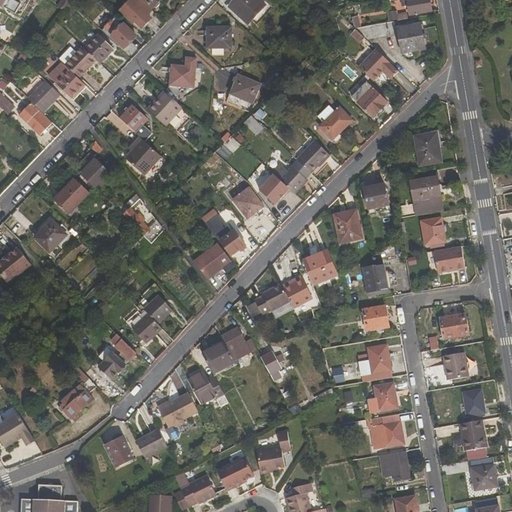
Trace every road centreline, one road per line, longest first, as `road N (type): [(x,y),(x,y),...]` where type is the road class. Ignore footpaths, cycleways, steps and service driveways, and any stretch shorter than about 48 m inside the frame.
road 1 (residential): [(0,481),(81,448),(128,408),(342,179),(437,86),(463,78)]
road 2 (residential): [(499,286),(416,301),(406,311),(441,511)]
road 3 (residential): [(200,0),(0,208)]
road 4 (tertiary): [(499,286),(475,146)]
